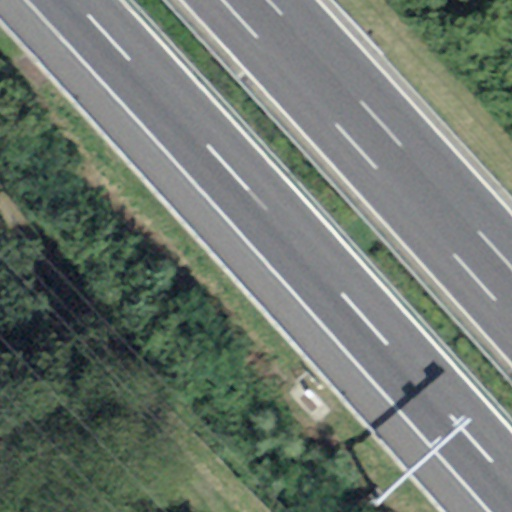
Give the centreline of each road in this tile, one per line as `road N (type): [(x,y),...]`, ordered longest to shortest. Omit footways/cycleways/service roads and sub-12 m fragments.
road 1 (motorway): [(67,0),(511,464)]
road 2 (motorway): [(511,308),(233,0)]
